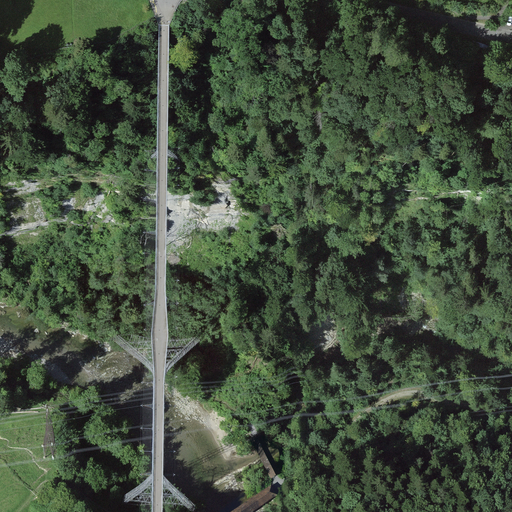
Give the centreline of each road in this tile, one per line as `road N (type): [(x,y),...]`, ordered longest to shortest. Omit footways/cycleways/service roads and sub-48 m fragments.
road 1 (residential): [(162,0),(157,511)]
road 2 (track): [(292,477),(345,426),(402,391),(435,393),(511,420)]
road 3 (unclassified): [(358,0),(511,39)]
